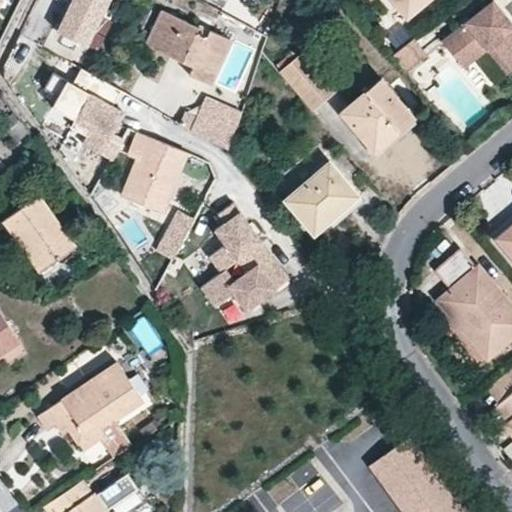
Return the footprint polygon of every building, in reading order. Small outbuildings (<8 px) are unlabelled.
[(68,0),(54,30),(89,44),(111,0),(68,0)] [(391,0),(409,15),(425,0),(391,0)] [(511,23),(491,0),(440,41),(462,65),(481,48),(511,64),(511,23)] [(230,40),(161,12),(153,45),(215,75),(230,40)] [(20,79),(36,45),(20,38),(4,71),(20,79)] [(413,39),(394,55),(406,72),(426,53),(413,39)] [(304,54),(280,72),(309,108),(332,90),(304,54)] [(125,111),(67,77),(52,106),(73,118),(71,127),(87,135),(83,141),(114,160),(126,139),(114,131),(125,111)] [(377,77),(337,113),(374,154),(416,118),(377,77)] [(242,111),(208,94),(192,130),(228,147),(242,111)] [(186,158),(131,136),(107,195),(163,217),(186,158)] [(329,161),(284,200),(307,226),(321,214),(327,222),(358,195),(329,161)] [(33,197),(4,219),(41,270),(71,248),(33,197)] [(289,277),(234,202),(219,213),(226,222),(216,229),(226,243),(210,255),(222,271),(202,285),(217,305),(234,292),(247,309),(289,277)] [(195,218),(178,210),(155,249),(174,258),(195,218)] [(511,223),(495,237),(511,257),(511,223)] [(436,298),(464,332),(470,328),(492,354),(511,337),(511,305),(503,295),(501,296),(460,247),(433,269),(449,288),(436,298)] [(0,353),(19,340),(0,311),(0,353)] [(470,328),(464,332),(487,359),(492,354),(470,328)] [(0,353),(0,363),(4,361),(8,367),(28,354),(19,340),(0,353)] [(49,429),(55,425),(63,420),(70,429),(79,443),(115,419),(143,400),(117,361),(39,414),(49,429)] [(511,366),(486,388),(497,401),(511,387),(511,366)] [(511,387),(497,401),(493,404),(511,427),(511,387)] [(119,427),(115,419),(79,443),(84,451),(99,441),(119,427)] [(63,420),(55,425),(62,435),(70,429),(63,420)] [(107,452),(127,439),(119,427),(99,441),(107,452)] [(112,460),(132,446),(127,439),(107,452),(112,460)] [(370,468),(375,474),(411,447),(406,441),(370,468)] [(454,511),(448,502),(450,501),(411,447),(375,474),(402,511),(454,511)] [(81,481),(43,506),(47,511),(105,511),(136,490),(126,475),(95,496),(93,494),(91,496),(81,481)] [(458,511),(450,501),(448,502),(454,511),(458,511)]
